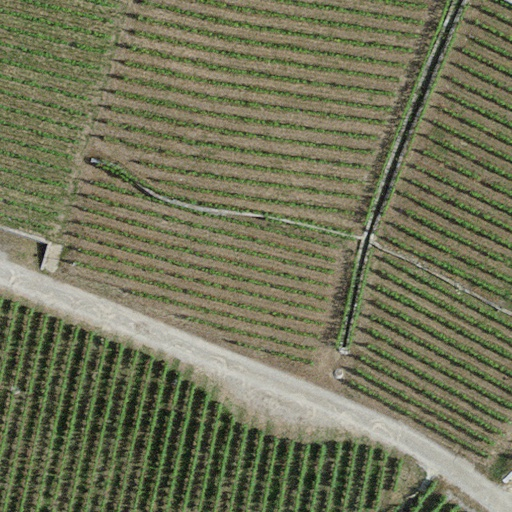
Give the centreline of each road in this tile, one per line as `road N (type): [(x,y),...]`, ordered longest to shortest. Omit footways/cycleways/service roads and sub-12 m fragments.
road 1 (track): [(0,276),(206,358),(341,431)]
road 2 (track): [(479,511),(417,464),(341,431)]
